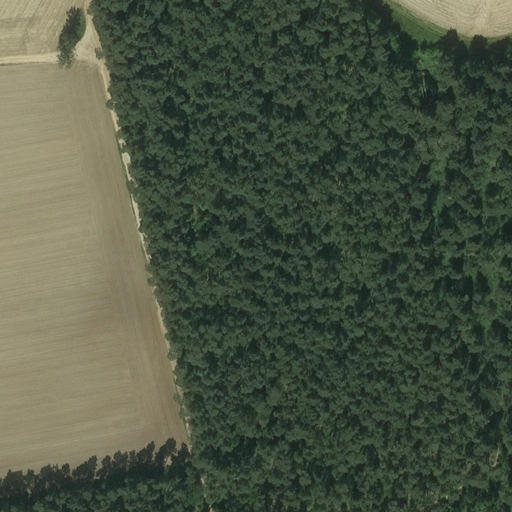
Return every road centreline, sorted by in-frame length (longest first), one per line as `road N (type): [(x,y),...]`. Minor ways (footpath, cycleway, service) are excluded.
road 1 (track): [(97,49),(208,511)]
road 2 (track): [(511,291),(504,454)]
road 3 (track): [(93,0),(97,49),(0,60)]
